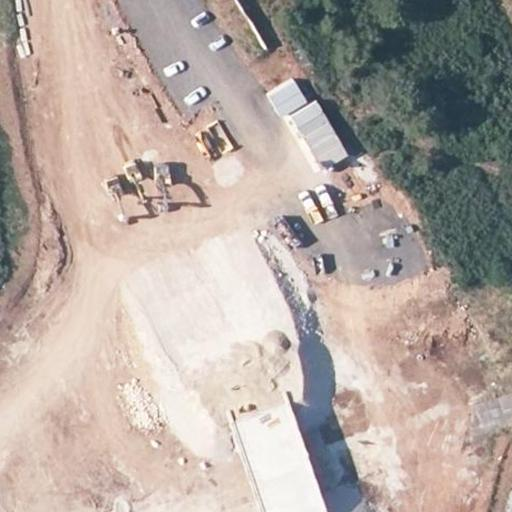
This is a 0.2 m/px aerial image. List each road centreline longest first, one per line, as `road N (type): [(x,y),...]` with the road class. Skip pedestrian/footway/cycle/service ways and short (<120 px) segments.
road 1 (primary): [(132,0),(308,511)]
road 2 (tertiary): [(511,410),(215,511)]
